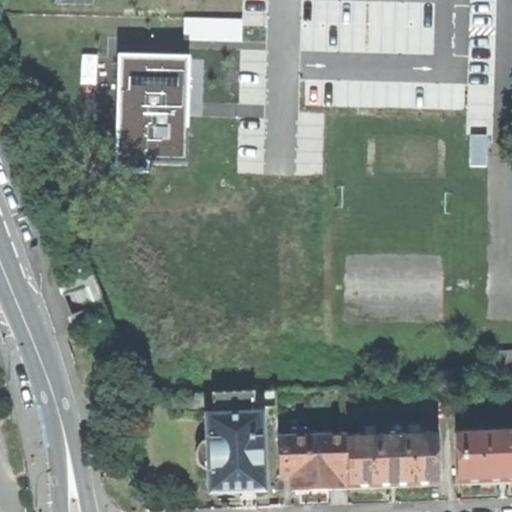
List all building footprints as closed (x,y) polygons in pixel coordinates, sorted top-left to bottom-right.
[(241,19),(182,18),(182,42),(240,44),(241,19)] [(97,55),(80,55),(80,87),(96,87),(97,55)] [(189,58),(118,57),(116,171),(146,171),(146,160),(187,161),(189,58)] [(255,410),(268,409),(268,418),(277,418),(276,392),(212,395),(212,410),(255,408),(255,410)] [(255,408),(212,410),(213,418),(207,418),(207,443),(204,444),(201,446),(199,449),(197,453),(196,458),(197,461),(200,466),(203,470),(209,472),(210,496),(237,495),(266,494),(263,416),(255,416),(255,410),(255,408)] [(511,484),(511,434),(456,437),(458,487),(506,485),(511,484)] [(346,441),(349,490),(396,489),(439,487),(437,437),(346,441)] [(292,478),(292,492),(322,491),(349,490),(346,441),(346,439),(278,441),(279,479),(292,478)]
